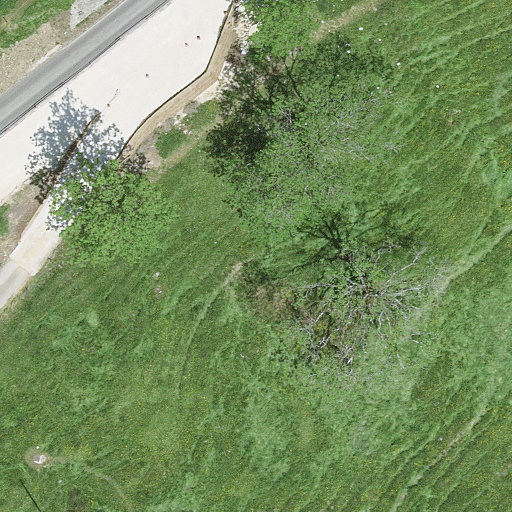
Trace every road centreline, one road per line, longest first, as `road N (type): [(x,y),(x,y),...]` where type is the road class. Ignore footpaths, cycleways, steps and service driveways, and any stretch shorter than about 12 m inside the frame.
road 1 (unclassified): [(125,38),(118,122),(0,283)]
road 2 (secondary): [(125,38),(0,138)]
